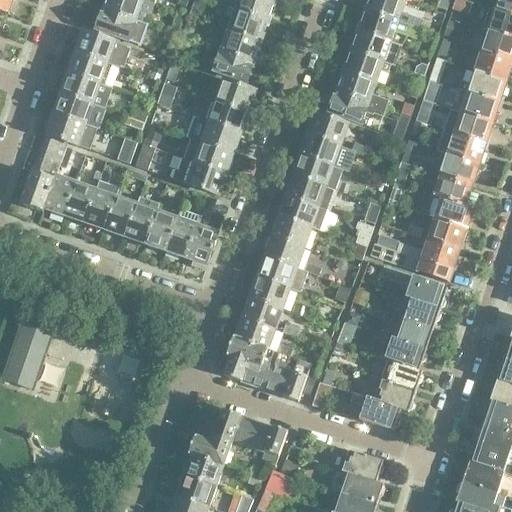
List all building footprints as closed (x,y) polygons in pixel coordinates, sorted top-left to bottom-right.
[(0,0),(0,11),(9,14),(13,0),(0,0)] [(145,0),(107,0),(104,9),(138,21),(150,25),(153,26),(156,18),(141,12),(145,0)] [(195,0),(190,16),(198,19),(205,0),(195,0)] [(272,0),(237,0),(234,9),(268,21),(275,1),(272,0)] [(402,0),(369,0),(366,10),(415,28),(417,20),(402,15),(407,2),(402,0)] [(440,0),(439,4),(438,8),(446,10),(449,0),(440,0)] [(472,4),(459,0),(454,0),(451,12),(467,17),(472,4)] [(511,0),(497,0),(497,3),(494,11),(511,17),(511,0)] [(231,18),(227,30),(261,42),(268,21),(234,9),(234,10),(227,7),(224,15),(231,18)] [(104,9),(97,29),(116,36),(115,39),(130,44),(130,42),(142,46),(150,25),(138,21),(104,9)] [(480,29),(487,31),(511,39),(511,17),(494,11),(486,9),(480,29)] [(366,10),(359,31),(393,42),(396,33),(416,39),(419,29),(415,28),(366,10)] [(424,23),(417,20),(415,28),(419,29),(422,30),(424,23)] [(463,28),(448,23),(443,37),(459,42),(463,28)] [(195,31),(185,27),(182,36),(192,40),(195,31)] [(214,48),(220,50),(254,62),(261,42),(227,30),(221,27),(214,48)] [(163,40),(174,44),(176,35),(166,31),(163,40)] [(359,31),(352,51),(385,63),(385,64),(392,66),(396,67),(404,46),(393,42),(359,31)] [(511,39),(487,31),(480,52),(511,62),(511,39)] [(84,32),(77,52),(110,64),(115,48),(114,48),(116,43),(84,32)] [(193,41),(182,37),(179,45),(190,49),(193,41)] [(440,48),(436,59),(445,62),(448,51),(440,48)] [(220,50),(214,67),(217,68),(216,72),(247,83),(254,62),(220,50)] [(352,51),(345,71),(378,83),(382,72),(389,74),(392,66),(385,64),(385,63),(352,51)] [(77,52),(69,73),(103,85),(113,88),(121,68),(110,64),(77,52)] [(511,62),(480,52),(473,72),(506,84),(511,65),(511,62)] [(436,60),(429,80),(439,83),(445,63),(436,60)] [(176,81),(181,65),(172,62),(165,84),(176,87),(177,82),(176,81)] [(413,73),(424,76),(428,66),(420,63),(415,66),(413,73)] [(162,71),(155,69),(151,80),(159,82),(162,71)] [(345,71),(337,92),(386,109),(389,100),(374,95),(378,83),(345,71)] [(457,89),(467,93),(500,104),(506,84),(473,72),(470,84),(460,81),(457,89)] [(69,73),(62,95),(95,106),(103,85),(69,73)] [(220,88),(215,102),(248,114),(256,93),(225,82),(222,89),(220,88)] [(406,93),(417,97),(420,86),(406,82),(402,92),(406,93)] [(426,87),(422,100),(430,103),(435,105),(439,91),(426,87)] [(136,97),(152,102),(155,94),(139,89),(136,97)] [(337,92),(330,112),(362,124),(364,120),(365,121),(367,115),(372,117),(373,115),(382,119),(383,117),(389,119),(392,112),(386,109),(337,92)] [(467,93),(460,113),(493,124),(500,104),(467,93)] [(62,95),(55,114),(88,126),(100,130),(107,111),(95,106),(62,95)] [(161,97),(158,105),(171,109),(173,102),(161,97)] [(422,100),(415,121),(424,124),(430,103),(422,100)] [(215,102),(208,122),(241,134),(248,114),(215,102)] [(402,114),(410,117),(413,106),(406,104),(402,114)] [(147,117),(130,111),(128,118),(144,124),(147,117)] [(460,113),(453,134),(486,145),(493,124),(460,113)] [(55,114),(47,135),(78,146),(90,151),(97,130),(88,126),(55,114)] [(317,114),(309,136),(343,148),(348,131),(346,130),(348,126),(317,114)] [(128,118),(124,116),(121,126),(141,133),(144,124),(128,118)] [(402,116),(395,135),(402,137),(409,119),(402,116)] [(424,124),(415,121),(410,136),(423,140),(428,125),(424,124)] [(208,122),(200,143),(234,155),(241,134),(208,122)] [(162,131),(151,127),(145,144),(156,148),(162,131)] [(453,134),(446,155),(479,166),(486,145),(453,134)] [(309,136),(302,155),(335,168),(343,148),(309,136)] [(185,161),(193,163),(227,175),(234,155),(200,143),(192,140),(185,161)] [(25,181),(28,184),(29,184),(26,193),(21,193),(19,200),(22,204),(22,206),(42,213),(43,210),(54,180),(53,180),(53,178),(48,176),(52,165),(59,167),(66,148),(46,141),(36,168),(35,168),(33,172),(29,172),(25,181)] [(353,144),(351,150),(368,156),(371,149),(353,144)] [(135,166),(148,171),(156,150),(142,146),(135,166)] [(74,151),(66,148),(61,162),(69,165),(74,151)] [(404,153),(402,162),(411,165),(414,156),(404,153)] [(302,155),(294,176),(328,188),(335,168),(302,155)] [(446,155),(440,175),(473,186),(479,166),(446,155)] [(185,161),(184,160),(179,173),(176,172),(174,180),(220,196),(227,175),(193,163),(185,161)] [(403,188),(410,166),(402,164),(395,186),(403,188)] [(495,165),(493,172),(502,174),(504,168),(495,165)] [(146,176),(126,169),(124,175),(144,182),(146,176)] [(88,183),(97,186),(102,174),(93,171),(88,183)] [(500,181),(502,174),(493,172),(491,178),(500,181)] [(373,181),(388,186),(390,178),(375,173),(373,181)] [(54,180),(43,210),(64,217),(76,182),(54,175),(53,178),(53,180),(54,180)] [(473,186),(440,175),(432,197),(440,199),(473,210),(478,196),(470,193),(473,186)] [(294,176),(287,196),(331,212),(338,192),(333,190),(328,188),(294,176)] [(108,190),(117,193),(121,181),(112,178),(108,190)] [(76,182),(64,217),(84,224),(96,189),(76,182)] [(386,203),(395,206),(401,189),(392,186),(386,203)] [(96,189),(84,224),(104,231),(116,196),(96,189)] [(116,196),(104,231),(124,238),(137,204),(116,196)] [(287,196),(279,217),(314,229),(324,232),(331,212),(287,196)] [(382,199),(372,196),(370,203),(380,206),(382,199)] [(224,217),(228,205),(208,197),(204,208),(204,209),(224,217)] [(440,199),(434,219),(467,230),(473,210),(440,199)] [(137,204),(124,238),(145,245),(158,211),(137,204)] [(363,223),(374,227),(380,207),(369,204),(363,223)] [(177,216),(180,208),(174,206),(172,214),(177,216)] [(158,211),(145,245),(165,252),(177,218),(158,211)] [(279,217),(272,237),(306,250),(314,229),(279,217)] [(177,218),(165,252),(185,259),(197,227),(193,225),(193,224),(177,218)] [(434,219),(427,240),(460,250),(467,230),(434,219)] [(407,233),(421,237),(423,229),(410,225),(407,233)] [(197,227),(185,259),(195,262),(193,266),(206,270),(217,235),(197,227)] [(357,244),(367,247),(371,236),(372,231),(368,230),(367,234),(358,232),(355,243),(357,244)] [(272,237),(265,257),(299,270),(306,250),(272,237)] [(376,238),(374,244),(387,248),(388,242),(376,238)] [(394,244),(392,250),(420,260),(453,271),(460,250),(427,240),(423,252),(406,246),(405,248),(394,244)] [(361,267),(367,247),(357,244),(351,261),(361,267)] [(420,260),(392,250),(374,244),(370,257),(416,272),(449,284),(453,271),(420,260)] [(265,257),(257,279),(292,291),(300,294),(308,273),(305,272),(299,270),(265,257)] [(305,272),(308,273),(320,278),(323,268),(309,263),(305,272)] [(409,287),(405,300),(440,311),(441,308),(444,308),(445,302),(444,299),(447,289),(413,278),(413,277),(384,267),(381,277),(409,287)] [(257,279),(250,299),(284,311),(292,291),(257,279)] [(332,302),(343,306),(349,293),(337,288),(332,302)] [(359,288),(354,303),(367,308),(373,293),(359,288)] [(250,299),(243,318),(278,330),(284,311),(250,299)] [(405,300),(398,320),(433,331),(436,322),(439,321),(441,315),(439,313),(440,311),(405,300)] [(294,304),(291,314),(306,318),(309,309),(294,304)] [(348,312),(344,323),(355,326),(359,316),(348,312)] [(25,314),(22,323),(2,381),(34,392),(54,334),(44,331),(47,322),(25,314)] [(243,318),(235,340),(268,352),(268,350),(274,353),(279,354),(279,353),(308,364),(311,355),(274,342),(278,330),(243,318)] [(398,320),(392,340),(426,351),(427,349),(430,348),(432,342),(430,339),(433,331),(398,320)] [(288,323),(285,333),(299,338),(302,328),(288,323)] [(344,323),(337,343),(345,345),(349,347),(357,328),(344,323)] [(233,340),(227,358),(222,372),(223,376),(244,383),(299,402),(307,378),(309,373),(312,365),(308,364),(279,353),(279,354),(274,353),(268,350),(268,352),(235,340),(235,341),(233,340)] [(370,354),(385,360),(387,360),(420,371),(422,363),(425,362),(427,356),(425,354),(426,351),(392,340),(388,350),(372,345),(370,354)] [(505,359),(504,360),(511,362),(511,340),(508,349),(505,350),(503,356),(505,359)] [(337,343),(332,354),(340,358),(345,345),(337,343)] [(387,360),(380,382),(415,393),(418,385),(422,383),(424,376),(422,374),(422,372),(420,371),(387,360)] [(500,372),(498,381),(511,385),(511,362),(504,360),(503,360),(504,363),(501,364),(499,370),(500,372)] [(326,371),(322,384),(331,386),(335,375),(326,371)] [(309,397),(315,380),(307,378),(302,394),(309,397)] [(491,401),(490,401),(511,408),(511,385),(498,381),(494,390),(492,391),(490,398),(491,401)] [(380,382),(374,400),(408,413),(409,411),(412,409),(415,403),(413,400),(415,393),(380,382)] [(320,383),(312,407),(328,411),(336,388),(331,386),(322,384),(320,383)] [(351,393),(348,401),(364,406),(360,421),(394,432),(395,429),(398,427),(400,421),(398,419),(401,411),(408,413),(374,400),(367,398),(355,394),(351,393)] [(486,414),(484,421),(511,430),(511,408),(490,401),(489,402),(490,404),(487,405),(484,413),(486,414)] [(201,429),(200,433),(233,445),(234,444),(243,418),(223,411),(220,418),(211,415),(206,431),(201,429)] [(243,418),(234,444),(248,449),(258,424),(243,418)] [(477,441),(476,442),(511,453),(511,451),(511,430),(484,421),(481,431),(478,432),(476,439),(477,441)] [(258,424),(248,449),(264,454),(273,429),(258,424)] [(273,429),(264,454),(265,454),(262,460),(277,465),(279,458),(286,439),(288,434),(273,429)] [(196,437),(189,456),(191,457),(192,456),(225,467),(233,445),(200,433),(198,438),(196,437)] [(472,456),(470,462),(505,473),(511,453),(476,442),(475,443),(476,445),(473,446),(471,454),(472,456)] [(301,452),(292,449),(290,456),(299,459),(301,452)] [(350,452),(348,457),(342,473),(349,475),(377,483),(379,475),(382,474),(384,469),(382,466),(384,462),(350,452)] [(185,477),(218,488),(225,467),(192,456),(191,457),(189,456),(192,458),(189,466),(186,466),(183,475),(185,477)] [(292,481),(298,467),(285,462),(280,476),(292,481)] [(463,482),(462,483),(497,494),(505,473),(470,462),(467,471),(464,473),(462,480),(463,482)] [(349,475),(343,495),(376,506),(379,499),(383,497),(385,491),(383,488),(384,486),(377,483),(349,475)] [(272,478),(267,493),(282,498),(286,499),(292,481),(280,476),(272,478)] [(210,509),(218,488),(185,477),(184,479),(181,479),(178,487),(180,490),(178,498),(210,509)] [(262,490),(265,482),(254,478),(251,486),(262,490)] [(460,495),(457,503),(483,511),(491,511),(497,494),(462,483),(461,483),(463,485),(460,486),(458,492),(460,495)] [(262,491),(255,511),(277,511),(282,498),(267,493),(262,491)] [(374,511),(376,506),(343,495),(337,511),(374,511)] [(209,511),(210,509),(178,498),(174,508),(171,508),(169,511),(209,511)] [(483,511),(457,503),(454,511),(453,511),(483,511)]
